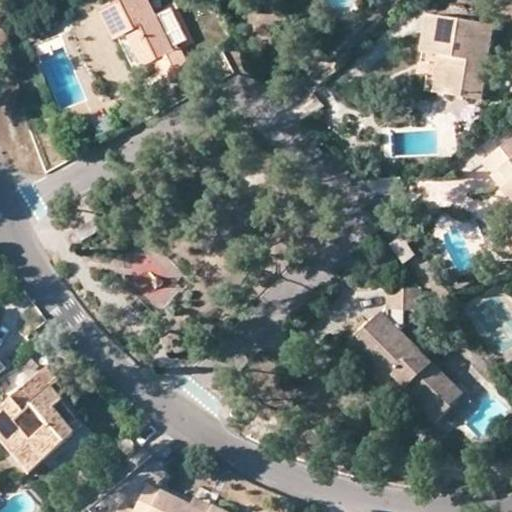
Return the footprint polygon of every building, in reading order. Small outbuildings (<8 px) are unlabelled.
[(128,35),(143,65),(155,59),(174,49),(149,0),(125,0),(102,12),(116,40),(120,38),(128,35)] [(434,92),(483,99),(495,25),(428,14),(422,52),(440,55),(437,73),(434,92)] [(36,59),(65,46),(60,34),(31,49),(36,59)] [(128,35),(120,38),(139,75),(146,72),(143,65),(128,35)] [(177,47),(174,49),(155,59),(167,81),(189,70),(177,47)] [(98,139),(115,133),(110,120),(93,126),(98,139)] [(511,140),(484,162),(494,175),(505,188),(509,184),(511,187),(511,140)] [(511,187),(509,184),(505,188),(499,194),(511,209),(511,187)] [(93,220),(74,232),(78,237),(82,243),(100,232),(93,220)] [(416,255),(403,236),(392,244),(405,263),(416,255)] [(449,403),(462,391),(402,330),(404,310),(420,311),(420,290),(388,288),(388,317),(382,312),(351,344),(371,363),(389,382),(393,376),(437,420),(452,405),(449,403)] [(67,432),(79,422),(50,388),(57,382),(45,369),(0,408),(0,441),(27,474),(70,436),(67,432)] [(510,423),(511,421),(511,407),(503,416),(510,423)] [(70,436),(81,425),(79,422),(67,432),(70,436)] [(223,511),(213,507),(210,511),(200,511),(190,507),(146,486),(134,511),(133,511),(121,506),(117,511),(223,511)] [(200,511),(210,511),(213,507),(194,498),(190,507),(200,511)]
